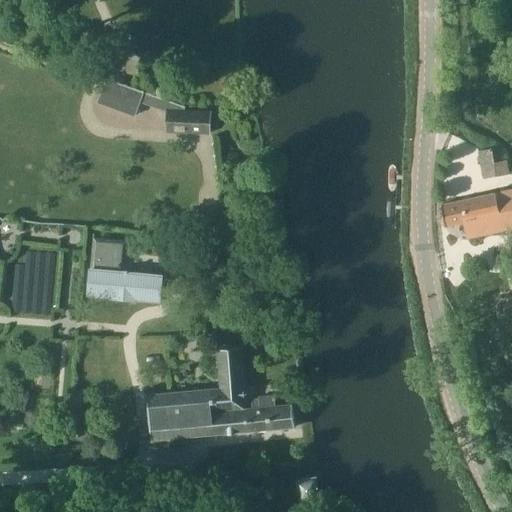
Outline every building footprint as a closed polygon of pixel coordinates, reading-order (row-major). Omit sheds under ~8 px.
[(196,111),(109,79),(100,103),(136,117),(141,102),(168,112),(167,131),(210,132),(211,112),(196,111)] [(478,151),(483,179),(511,173),(508,160),(495,162),(492,148),(478,151)] [(497,193),(441,204),(446,226),(464,223),(467,238),(504,230),(497,193)] [(194,210),(197,236),(235,232),(232,206),(194,210)] [(91,269),(125,273),(127,243),(94,239),(91,269)] [(163,278),(125,273),(91,269),(88,299),(162,306),(163,278)] [(218,348),(221,385),(221,387),(148,393),(152,439),(295,426),(293,404),(293,398),(287,398),(288,403),(277,404),(276,394),(260,395),(260,397),(253,398),(254,406),(247,407),(241,346),(218,348)] [(301,499),(320,495),(316,476),(297,479),(301,499)]
